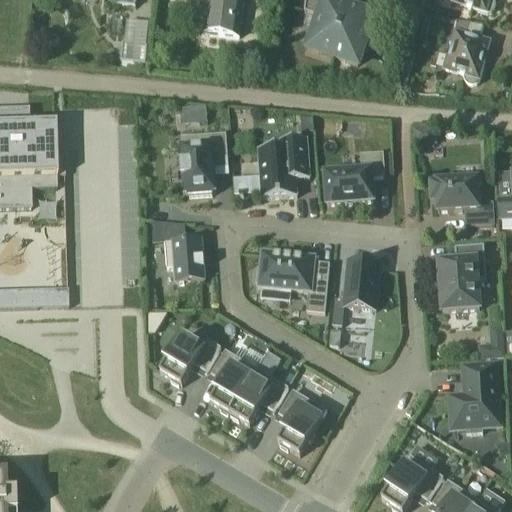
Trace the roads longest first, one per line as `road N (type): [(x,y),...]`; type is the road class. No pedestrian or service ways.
road 1 (residential): [(511,122),(28,75)]
road 2 (residential): [(382,409),(406,371),(404,239),(231,223),(234,308)]
road 3 (residential): [(292,511),(191,449),(161,448),(125,499),(125,511)]
road 4 (residential): [(234,308),(382,409)]
road 5 (residential): [(317,511),(382,409)]
